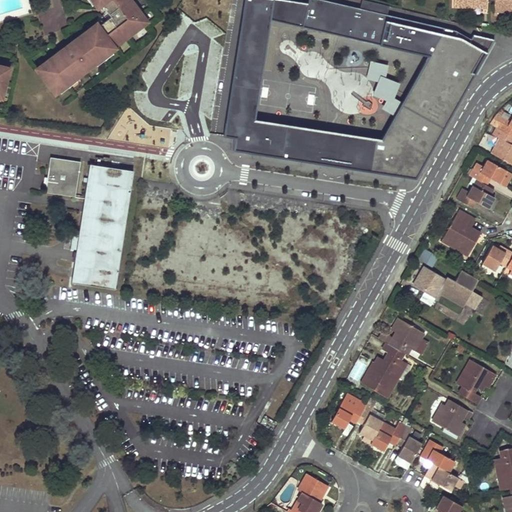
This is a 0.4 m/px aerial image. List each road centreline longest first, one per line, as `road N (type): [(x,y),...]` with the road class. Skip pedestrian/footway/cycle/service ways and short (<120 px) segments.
road 1 (tertiary): [(289,439),(416,209)]
road 2 (residential): [(221,171),(389,197),(416,209)]
road 3 (tertiary): [(416,209),(470,111),(511,71)]
